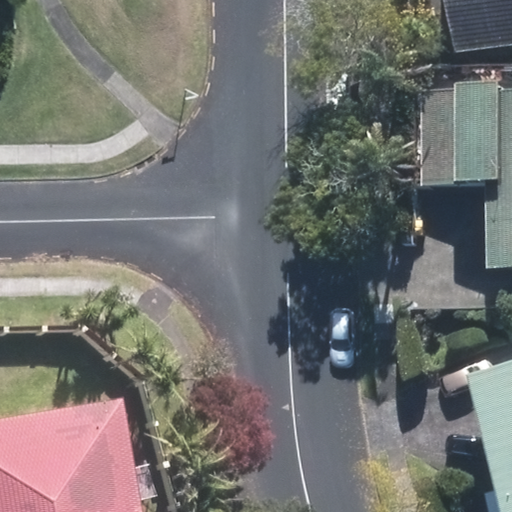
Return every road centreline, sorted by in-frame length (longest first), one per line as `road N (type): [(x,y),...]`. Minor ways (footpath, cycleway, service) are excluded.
road 1 (residential): [(307,511),(292,432),(286,221)]
road 2 (residential): [(0,226),(286,221)]
road 3 (residential): [(286,221),(280,0)]
